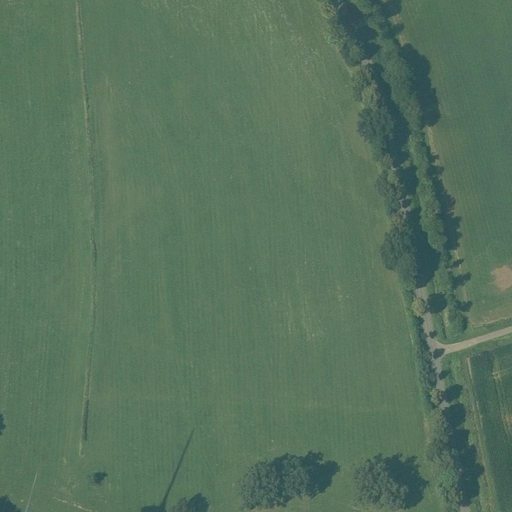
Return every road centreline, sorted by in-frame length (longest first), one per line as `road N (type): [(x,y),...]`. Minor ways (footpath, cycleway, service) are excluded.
road 1 (residential): [(435,354),(393,133),(335,0)]
road 2 (residential): [(464,511),(435,354)]
